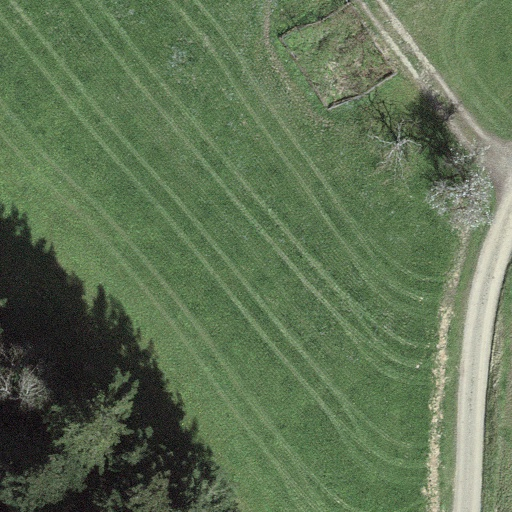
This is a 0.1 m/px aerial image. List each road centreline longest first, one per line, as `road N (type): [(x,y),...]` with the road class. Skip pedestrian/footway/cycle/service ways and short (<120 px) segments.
road 1 (track): [(511,215),(479,329),(467,511)]
road 2 (track): [(511,190),(371,0)]
